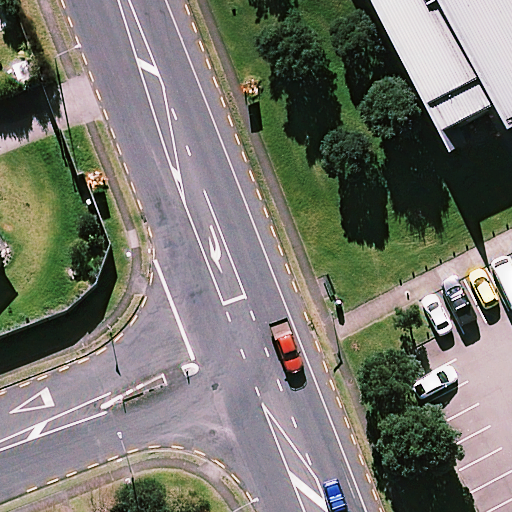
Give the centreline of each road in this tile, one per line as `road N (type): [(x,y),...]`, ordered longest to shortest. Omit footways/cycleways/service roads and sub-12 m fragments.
road 1 (tertiary): [(122,0),(253,345)]
road 2 (residential): [(253,345),(0,446)]
road 3 (tertiary): [(253,345),(315,511)]
